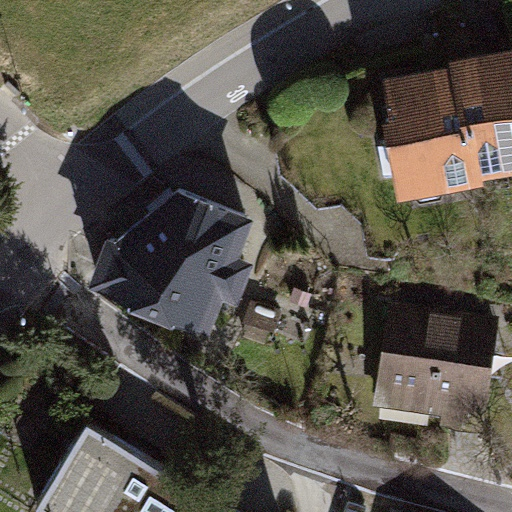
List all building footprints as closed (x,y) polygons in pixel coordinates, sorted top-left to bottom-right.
[(511,42),(451,53),(453,60),(462,113),(472,111),(485,173),(511,168),(511,42)] [(377,73),(398,195),(486,178),(485,173),(472,111),(462,113),(453,60),(377,73)] [(255,210),(177,181),(117,231),(107,228),(89,276),(210,321),(224,285),(241,291),(256,251),(242,246),(255,210)] [(501,314),(389,296),(377,406),(487,421),(501,314)] [(245,511),(89,416),(39,499),(60,511),(245,511)]
